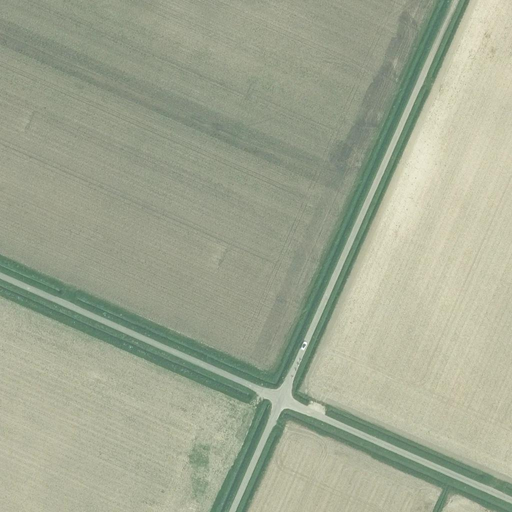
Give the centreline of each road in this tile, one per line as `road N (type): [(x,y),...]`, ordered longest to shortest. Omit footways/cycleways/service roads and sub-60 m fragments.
road 1 (unclassified): [(287,399),(463,0)]
road 2 (unclassified): [(287,399),(0,276)]
road 3 (unclassified): [(511,495),(287,399)]
road 4 (unclassified): [(238,511),(287,399)]
